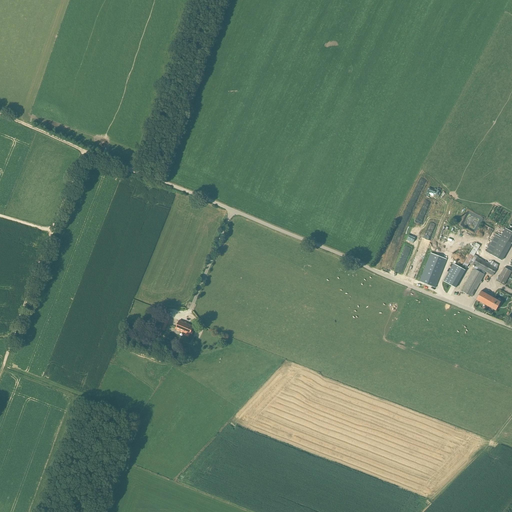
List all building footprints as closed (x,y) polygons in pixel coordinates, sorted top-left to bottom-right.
[(424,201),(429,202),(432,194),(427,192),(424,201)] [(496,234),(486,252),(490,254),(502,260),(511,243),(511,242),(511,231),(505,228),(501,236),(496,234)] [(465,270),(470,263),(475,266),(474,269),(474,268),(461,291),(472,297),(485,275),(484,274),(485,272),(493,276),(497,268),(496,268),(498,265),(492,261),(490,264),(477,257),(476,258),(474,256),(480,246),(476,243),(461,268),(453,264),(444,281),(456,288),(465,270)] [(420,282),(435,288),(446,259),(431,253),(420,282)] [(497,281),(504,285),(511,271),(504,267),(497,281)] [(481,291),(476,300),(496,310),(501,302),(481,291)] [(155,315),(153,320),(162,324),(160,329),(165,331),(166,327),(170,317),(166,315),(164,319),(155,315)] [(185,321),(184,322),(179,320),(176,329),(187,333),(186,335),(189,336),(190,334),(189,334),(193,326),(186,323),(187,322),(185,321)]
